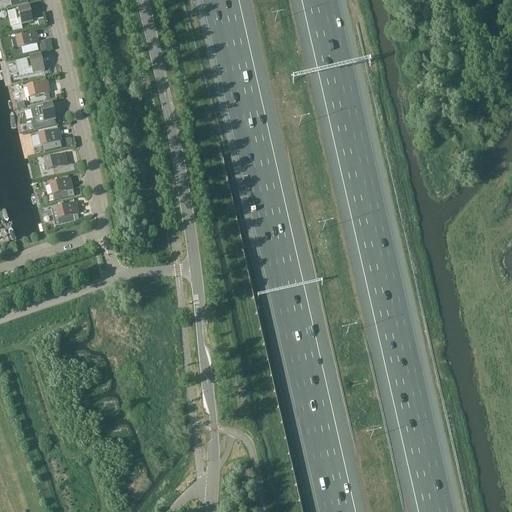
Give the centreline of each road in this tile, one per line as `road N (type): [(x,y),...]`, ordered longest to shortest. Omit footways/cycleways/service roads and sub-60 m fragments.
road 1 (motorway): [(437,511),(319,0)]
road 2 (motorway): [(220,0),(338,511)]
road 3 (tertiary): [(196,269),(142,0)]
road 4 (residential): [(104,232),(51,0)]
road 5 (tertiary): [(212,488),(196,269)]
road 6 (unclassified): [(0,318),(114,278)]
